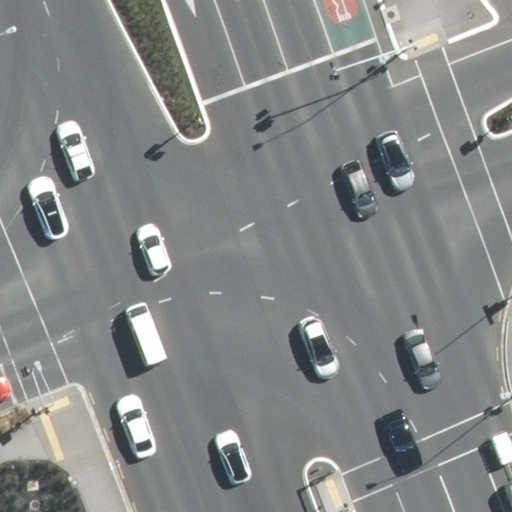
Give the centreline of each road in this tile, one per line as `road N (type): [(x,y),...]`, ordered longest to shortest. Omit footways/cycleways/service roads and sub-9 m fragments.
road 1 (primary): [(343,214),(461,511)]
road 2 (primary): [(146,296),(62,49)]
road 3 (primary): [(232,511),(146,296)]
road 4 (primary): [(267,0),(343,214)]
road 5 (unclassified): [(343,214),(381,187),(458,106),(511,69)]
road 6 (tertiary): [(146,296),(343,214)]
road 7 (tertiary): [(0,228),(46,160),(62,49)]
road 8 (unclassified): [(511,172),(343,214)]
road 9 (tertiary): [(0,357),(146,296)]
